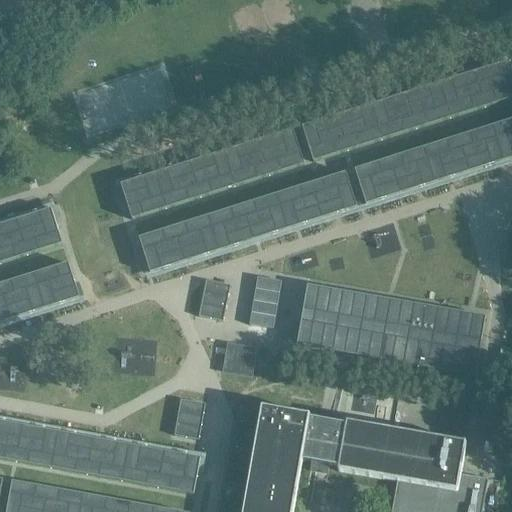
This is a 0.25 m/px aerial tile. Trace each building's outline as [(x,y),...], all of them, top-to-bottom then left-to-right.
[(312,164),(511,100),(511,78),(507,64),(301,130),(312,164)] [(366,207),(511,160),(511,121),(354,172),(366,207)] [(132,222),(303,167),(292,133),(120,187),(132,222)] [(357,210),(345,175),(139,240),(150,275),(357,210)] [(51,212),(0,227),(0,266),(62,246),(51,212)] [(68,265),(0,287),(0,325),(79,300),(68,265)] [(281,283),(258,279),(249,327),(273,331),(281,283)] [(223,323),(230,287),(206,282),(199,318),(223,323)] [(475,379),(485,319),(308,288),(297,348),(475,379)] [(199,442),(205,406),(181,401),(174,438),(199,442)] [(469,409),(449,406),(445,429),(465,433),(469,409)] [(327,477),(329,469),(338,470),(338,472),(338,473),(340,474),(398,484),(392,511),(482,511),(488,482),(461,477),(466,447),(466,446),(465,445),(348,424),(347,424),(346,425),(346,427),(310,421),(310,419),(309,418),(263,409),(262,409),(261,410),(261,411),(242,511),(293,511),(302,464),(311,465),(310,474),(327,477)] [(0,423),(0,461),(194,497),(200,461),(0,423)] [(166,511),(12,484),(7,511),(166,511)]
